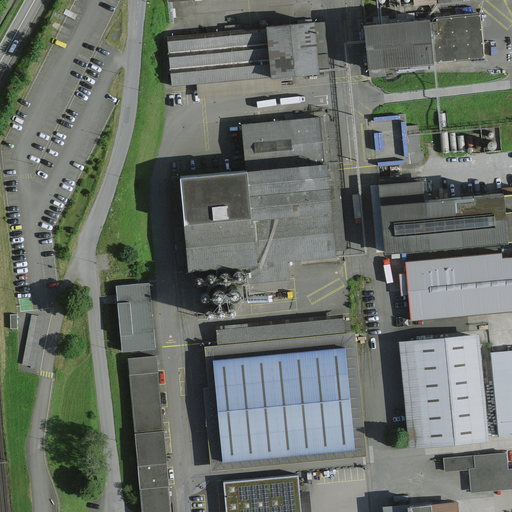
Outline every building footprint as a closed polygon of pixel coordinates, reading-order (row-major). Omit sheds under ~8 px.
[(363,18),(368,63),(436,55),(436,59),(485,54),(481,10),(433,16),(432,11),(363,18)] [(171,82),(316,70),(312,26),(167,37),(171,82)] [(320,74),(328,74),(327,62),(319,62),(320,74)] [(271,94),(271,84),(233,85),(234,96),(271,94)] [(179,171),(187,266),(333,253),(321,115),(242,121),(246,165),(179,171)] [(373,118),(377,165),(407,163),(404,116),(373,118)] [(387,250),(511,238),(511,189),(426,197),(424,178),(380,182),(387,250)] [(405,259),(411,319),(511,310),(511,254),(502,256),(501,250),(405,259)] [(153,347),(147,282),(116,285),(121,350),(153,347)] [(489,442),(478,334),(399,342),(410,450),(489,442)] [(221,458),(353,446),(343,347),(212,360),(217,415),(221,458)] [(511,351),(508,352),(491,353),(500,437),(511,435),(511,351)] [(127,358),(141,511),(168,511),(159,405),(154,356),(127,358)] [(507,453),(444,458),(445,472),(470,471),(471,492),(490,491),(511,488),(511,467),(508,468),(507,453)] [(228,511),(299,511),(296,476),(226,482),(228,511)] [(460,511),(459,498),(385,504),(385,511),(460,511)]
